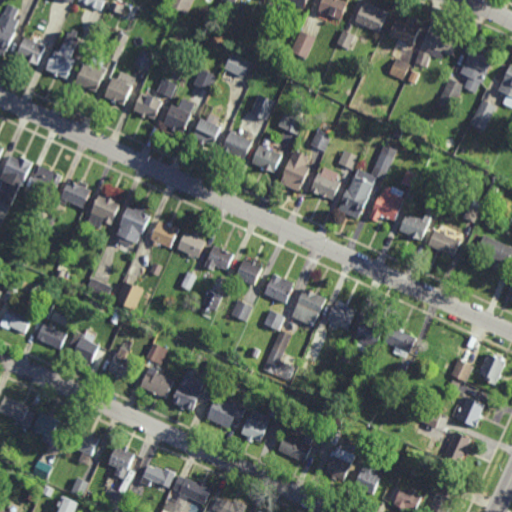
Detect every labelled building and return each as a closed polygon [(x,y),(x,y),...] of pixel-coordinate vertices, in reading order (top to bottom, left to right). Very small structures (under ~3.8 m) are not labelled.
[(106,0),(79,0),(79,2),(102,11),(106,0)] [(196,0),(189,14),(169,4),(171,0),(196,0)] [(237,0),(234,9),(220,5),(221,0),(237,0)] [(310,0),(307,8),(286,0),(310,0)] [(347,0),(350,1),(344,19),(320,10),(324,0),(347,0)] [(381,31),(357,20),(366,0),(390,11),(381,31)] [(118,13),(111,10),(115,2),(122,5),(118,13)] [(16,18),(21,20),(8,51),(7,50),(5,56),(0,53),(0,20),(4,12),(5,12),(9,3),(21,8),(16,18)] [(407,22),(408,19),(414,21),(413,24),(420,27),(413,44),(391,34),(398,17),(407,22)] [(264,55),(248,48),(259,24),(275,32),(264,55)] [(89,46),(80,42),(86,28),(95,32),(89,46)] [(351,48),(338,43),(345,28),(357,34),(351,48)] [(308,58),(292,51),(302,29),(318,37),(308,58)] [(459,49),(455,48),(453,55),(445,52),(443,59),(431,55),(427,67),(415,63),(419,49),(426,51),(433,29),(459,37),(456,44),(460,45),(459,49)] [(72,57),(77,59),(73,67),(74,68),(73,72),(71,71),(67,78),(60,75),(59,76),(54,74),(55,72),(47,68),(56,50),(60,52),(69,33),(74,35),(72,38),(77,41),(74,48),(76,49),(72,57)] [(39,64),(33,62),(31,65),(24,62),(25,59),(18,55),(26,36),(47,45),(39,64)] [(117,62),(109,58),(118,37),(126,41),(117,62)] [(482,48),(484,45),(490,48),(488,51),(496,55),(483,83),(481,82),(476,93),(464,87),(470,76),(461,72),(468,57),(466,56),(468,53),(469,54),(474,44),(482,48)] [(149,69),(136,63),(142,49),(156,56),(149,69)] [(245,77),(226,68),(234,52),(253,62),(245,77)] [(403,80),(390,74),(398,57),(411,64),(403,80)] [(106,72),(97,92),(77,83),(85,63),(106,72)] [(511,107),(504,103),(506,97),(501,95),(502,91),(499,90),(511,63),(511,107)] [(180,80),(172,77),(176,68),(184,71),(180,80)] [(212,92),(194,84),(201,68),(219,76),(212,92)] [(125,105),(117,102),(117,103),(113,101),(113,100),(106,97),(115,76),(119,77),(122,70),(137,77),(125,105)] [(173,98),(158,92),(165,77),(179,83),(173,98)] [(460,106),(455,103),(451,110),(437,103),(450,77),(464,85),(457,98),(462,101),(460,106)] [(156,119),(135,110),(143,92),(164,102),(156,119)] [(269,120),(252,113),(260,93),(277,100),(269,120)] [(193,112),(195,113),(186,134),(177,129),(175,133),(171,131),(172,127),(165,124),(174,104),(179,106),(183,97),(197,103),(193,112)] [(488,124),(480,121),(476,129),(470,126),(483,99),(496,105),(488,124)] [(300,135),(279,126),(286,111),(306,119),(300,135)] [(215,147),(208,143),(206,146),(201,143),(202,140),(194,137),(203,118),(224,128),(215,147)] [(327,152),(312,145),(324,120),(333,124),(329,133),(334,135),(327,152)] [(402,140),(393,136),(395,130),(404,134),(402,140)] [(247,158),(234,152),(233,154),(223,150),(232,131),(254,141),(247,158)] [(276,173),(266,169),(265,171),(262,169),(262,167),(254,163),(262,145),(284,155),(276,173)] [(300,192),(281,183),(296,150),(311,157),(307,166),(311,168),(300,192)] [(354,169),(341,163),(346,151),(359,157),(354,169)] [(388,173),(376,168),(383,152),(395,157),(388,173)] [(19,158),(21,155),(35,162),(25,183),(23,182),(13,206),(0,200),(8,182),(2,180),(5,173),(4,173),(9,162),(10,159),(12,155),(19,158)] [(377,185),(361,219),(340,209),(342,205),(341,204),(350,184),(352,185),(360,168),(379,177),(375,184),(377,185)] [(414,187),(401,182),(407,170),(419,175),(414,187)] [(53,197),(32,187),(38,173),(51,179),(54,172),(63,176),(53,197)] [(336,200),(321,194),(321,195),(312,191),(320,172),(344,182),(336,200)] [(75,183),(76,182),(79,184),(80,181),(87,184),(86,187),(92,190),(84,209),(69,202),(67,205),(60,202),(70,180),(75,183)] [(496,193),(491,191),(494,185),(499,187),(496,193)] [(405,191),(402,196),(406,198),(395,221),(390,218),(389,220),(387,219),(387,217),(386,217),(385,218),(382,217),(380,221),(370,217),(381,193),(383,194),(387,186),(392,188),(393,186),(405,191)] [(448,197),(439,194),(442,186),(451,189),(448,197)] [(106,198),(107,196),(116,200),(115,202),(121,205),(112,225),(103,221),(104,218),(92,213),(99,195),(106,198)] [(475,223),(465,218),(471,204),(481,209),(475,223)] [(145,213),(154,217),(146,235),(143,233),(138,245),(116,235),(129,207),(136,210),(138,205),(146,209),(145,213)] [(59,216),(53,227),(56,228),(55,230),(52,229),(52,228),(44,224),(46,220),(41,218),(44,212),(49,215),(50,212),(59,216)] [(419,217),(420,215),(423,217),(422,219),(424,219),(426,214),(433,217),(423,240),(417,238),(416,239),(414,238),(414,237),(400,230),(408,212),(419,217)] [(168,224),(169,222),(174,224),(173,226),(181,230),(172,249),(162,244),(160,249),(153,246),(156,241),(152,239),(153,237),(151,236),(155,228),(157,229),(161,221),(168,224)] [(454,256),(429,245),(436,229),(461,241),(454,256)] [(194,236),(195,233),(201,235),(200,238),(208,242),(201,259),(195,256),(194,259),(189,257),(191,254),(179,249),(186,232),(194,236)] [(511,252),(507,264),(477,250),(484,235),(511,247),(511,252)] [(229,270),(224,268),(222,271),(216,268),(215,271),(206,267),(216,244),(237,253),(229,270)] [(252,263),(254,260),(259,263),(258,265),(265,268),(256,286),(253,285),(252,287),(248,286),(249,283),(236,277),(245,259),(252,263)] [(159,276),(151,272),(156,262),(164,267),(159,276)] [(64,271),(66,271),(61,281),(57,278),(61,269),(62,270),(62,268),(65,269),(64,271)] [(192,292),(182,287),(189,272),(199,276),(192,292)] [(289,304),(265,294),(274,274),(297,284),(289,304)] [(107,302),(86,291),(92,277),(114,288),(107,302)] [(136,311),(130,309),(129,311),(124,309),(125,306),(116,302),(125,281),(145,290),(136,311)] [(12,304),(5,300),(11,286),(18,290),(12,304)] [(320,316),(314,327),(293,316),(306,288),(328,299),(320,316)] [(219,311),(214,309),(211,314),(200,309),(202,303),(205,304),(211,291),(225,297),(219,311)] [(248,323),(233,316),(240,299),(255,306),(248,323)] [(48,319),(40,315),(46,301),(54,305),(48,319)] [(344,307),(345,305),(358,311),(350,331),(339,326),(337,330),(327,326),(334,310),(332,310),(333,307),(334,308),(336,303),(344,307)] [(23,313),(24,311),(28,313),(29,312),(34,314),(32,318),(34,318),(27,334),(12,327),(11,330),(2,326),(10,307),(23,313)] [(287,317),(280,330),(265,323),(272,309),(287,317)] [(374,317),(375,316),(380,318),(379,320),(387,323),(374,351),(371,349),(368,354),(355,348),(358,341),(355,339),(366,314),(374,317)] [(55,329),(68,335),(64,345),(66,346),(65,348),(62,347),(61,350),(44,343),(44,342),(38,339),(45,324),(52,327),(54,323),(57,325),(55,329)] [(396,328),(396,327),(398,328),(397,329),(400,330),(401,327),(405,329),(404,332),(405,332),(405,331),(410,333),(410,334),(417,337),(410,354),(409,353),(407,359),(393,353),(396,347),(385,342),(391,326),(396,328)] [(293,335),(282,360),(297,367),(290,382),(273,374),(272,376),(263,371),(282,330),(293,335)] [(92,366),(74,357),(74,356),(67,352),(77,332),(85,336),(84,338),(101,347),(92,366)] [(327,351),(322,349),(316,363),(304,358),(314,334),(326,340),(325,343),(330,345),(327,351)] [(134,343),(130,350),(132,351),(131,354),(129,353),(126,361),(135,365),(128,380),(122,377),(121,380),(116,378),(117,375),(109,372),(116,358),(118,359),(125,342),(127,343),(128,341),(134,343)] [(163,366),(149,359),(156,344),(170,351),(163,366)] [(349,369),(348,369),(346,372),(335,367),(344,346),(353,350),(352,352),(356,354),(349,369)] [(257,358),(250,355),(254,347),(261,350),(257,358)] [(507,360),(501,374),(503,374),(501,378),(499,378),(496,385),(485,380),(486,377),(480,374),(483,368),(481,368),(482,366),(483,366),(486,360),(485,360),(486,358),(487,358),(489,353),(507,360)] [(472,365),(474,366),(467,382),(451,375),(458,359),(467,362),(469,358),(474,360),(472,365)] [(227,366),(229,367),(223,381),(208,375),(214,360),(223,364),(225,359),(230,361),(227,366)] [(407,375),(404,373),(401,381),(393,377),(400,361),(408,365),(407,367),(410,368),(407,375)] [(159,371),(160,372),(159,374),(177,382),(168,400),(156,394),(155,395),(141,388),(151,368),(154,369),(155,366),(160,369),(159,371)] [(206,384),(202,393),(204,393),(195,414),(187,410),(185,413),(180,410),(181,407),(174,404),(187,375),(206,384)] [(458,391),(446,386),(450,378),(461,383),(458,391)] [(296,399),(290,397),(293,391),(298,394),(296,399)] [(29,428),(24,425),(25,423),(0,412),(0,409),(6,396),(32,408),(30,411),(35,414),(29,428)] [(308,405),(301,402),(303,396),(310,399),(308,405)] [(483,402),(483,403),(486,405),(482,414),(484,415),(482,419),(480,418),(476,428),(457,420),(461,412),(459,411),(460,407),(463,408),(467,396),(483,402)] [(234,408),(235,406),(238,408),(240,404),(248,408),(242,423),(236,421),(232,430),(208,420),(216,400),(234,408)] [(286,423),(270,415),(277,400),(293,408),(286,423)] [(436,428),(422,421),(428,408),(442,415),(436,428)] [(273,418),(269,426),(271,427),(263,444),(256,440),(254,444),(248,441),(249,438),(242,434),(250,417),(252,418),(255,410),(273,418)] [(62,430),(57,428),(50,443),(41,439),(44,433),(34,428),(36,423),(38,424),(43,413),(65,424),(62,430)] [(341,424),(336,422),(339,415),(344,417),(341,424)] [(338,446),(325,440),(331,427),(343,433),(338,446)] [(89,435),(90,433),(93,435),(93,436),(100,439),(93,455),(92,454),(91,457),(85,454),(86,452),(75,446),(82,431),(89,435)] [(470,436),(469,437),(472,438),(461,464),(445,457),(457,431),(466,435),(466,434),(470,436)] [(305,462),(280,449),(287,434),(303,441),(307,433),(316,438),(305,462)] [(126,446),(127,443),(132,445),(130,449),(136,452),(125,477),(116,473),(119,466),(110,462),(119,443),(126,446)] [(366,460),(359,456),(365,443),(372,447),(366,460)] [(358,453),(345,480),(338,477),(337,480),(332,477),(333,475),(326,472),(334,455),(332,454),(334,449),(337,450),(339,444),(358,453)] [(48,478),(34,471),(41,458),(55,465),(48,478)] [(447,467),(442,465),(445,459),(450,461),(447,467)] [(377,472),(383,475),(374,494),(367,491),(366,493),(360,491),(362,488),(355,485),(362,472),(360,471),(361,467),(364,469),(364,467),(366,467),(369,460),(380,465),(377,472)] [(156,466),(157,463),(165,467),(166,465),(178,470),(170,486),(154,478),(151,485),(141,480),(149,462),(156,466)] [(416,477),(410,473),(415,465),(421,469),(416,477)] [(187,476),(188,475),(201,481),(202,478),(207,481),(206,483),(213,487),(206,503),(189,496),(187,500),(180,496),(182,490),(174,486),(180,472),(187,476)] [(83,496),(73,491),(80,476),(90,481),(83,496)] [(453,493),(450,492),(448,496),(454,498),(450,507),(453,508),(451,511),(428,511),(437,491),(444,494),(446,490),(439,487),(443,479),(456,484),(453,493)] [(51,496),(43,492),(47,484),(55,488),(51,496)] [(119,511),(104,504),(112,486),(127,493),(119,511)] [(415,511),(407,509),(406,509),(405,509),(404,511),(401,510),(402,507),(395,504),(403,486),(423,495),(415,511)] [(136,496),(130,493),(132,488),(138,491),(136,496)] [(67,496),(68,494),(73,497),(74,495),(76,496),(76,498),(81,500),(76,511),(59,511),(62,507),(59,505),(63,494),(67,496)] [(228,500),(229,498),(235,501),(237,497),(249,503),(244,511),(223,511),(213,507),(219,495),(228,500)]
